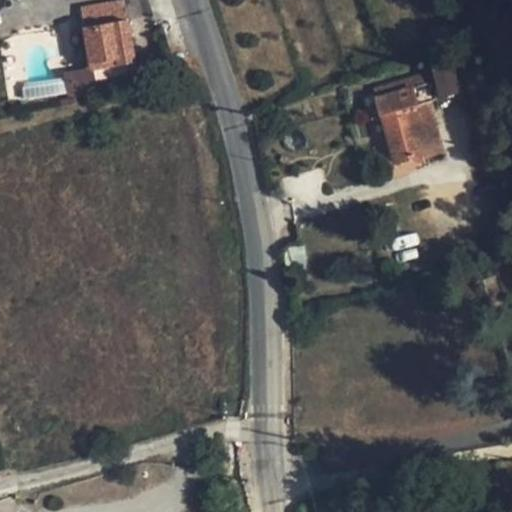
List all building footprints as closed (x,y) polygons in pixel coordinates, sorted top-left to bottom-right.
[(125,20),(122,4),(81,11),(92,70),(136,62),(129,20),(125,20)] [(432,81),(437,98),(439,109),(461,102),(448,55),(426,61),(429,71),(432,81)] [(377,98),(432,81),(429,71),(374,87),(377,98)] [(421,154),(423,159),(443,153),(429,101),(437,98),(432,81),(377,98),(395,162),(421,154)] [(474,174),(445,181),(450,203),(465,199),(476,242),(491,239),(474,174)] [(412,213),(388,220),(394,245),(411,240),(417,261),(477,245),(476,242),(465,199),(450,203),(421,211),(423,216),(413,218),(412,213)] [(411,240),(394,245),(400,266),(417,261),(411,240)]
